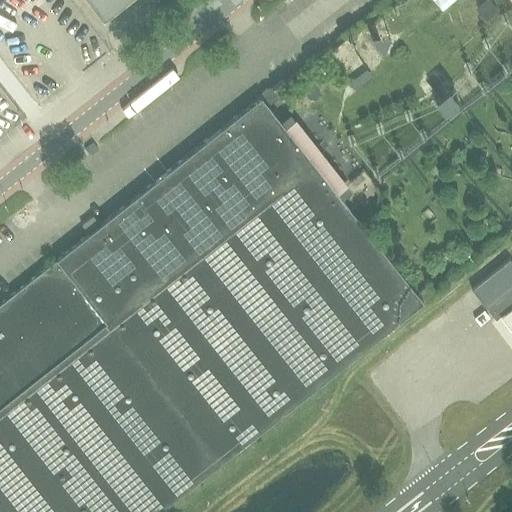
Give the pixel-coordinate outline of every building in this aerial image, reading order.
[(86,55),(75,57),(78,71),(89,69),(86,55)] [(435,92),(452,81),(442,66),(425,77),(435,92)] [(418,294),(336,194),(347,184),(295,120),(285,128),(268,105),(261,97),(107,219),(269,424),(423,302),(418,294)] [(88,232),(99,223),(93,215),(82,224),(88,232)] [(158,511),(220,463),(269,424),(107,219),(0,303),(0,511),(158,511)] [(496,320),(511,307),(511,262),(510,260),(472,290),(496,320)] [(511,311),(503,319),(511,329),(511,311)]
